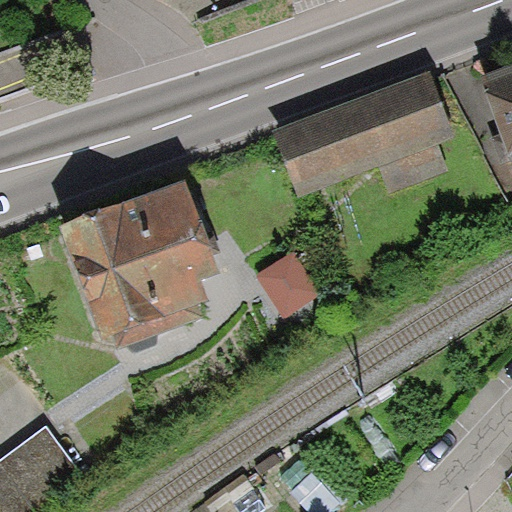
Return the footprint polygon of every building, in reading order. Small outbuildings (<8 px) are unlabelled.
[(511,81),(478,95),(510,176),(511,174),(511,81)] [(418,93),(274,144),(293,199),(438,148),(418,93)] [(170,203),(59,243),(91,334),(203,294),(170,203)] [(286,331),(328,312),(306,264),(264,283),(286,331)] [(39,438),(0,467),(0,511),(45,511),(77,488),(39,438)] [(305,485),(291,498),(303,511),(326,511),(328,510),(305,485)]
